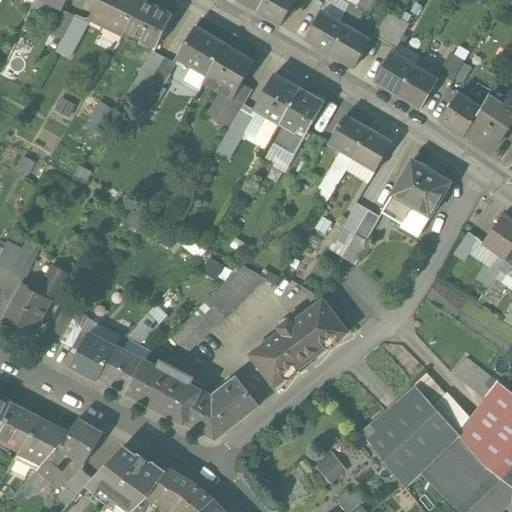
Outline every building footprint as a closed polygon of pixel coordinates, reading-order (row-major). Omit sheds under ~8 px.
[(67,0),(36,0),(32,9),(48,17),(53,7),(62,12),(67,0)] [(123,37),(125,34),(141,1),(138,0),(99,0),(89,21),(123,37)] [(233,0),(256,14),(264,0),(233,0)] [(264,0),(256,14),(281,28),(297,0),(264,0)] [(370,0),(362,0),(358,8),(329,56),(353,70),(370,41),(353,31),(364,13),(368,16),(376,3),(370,0)] [(173,17),(141,1),(125,34),(157,49),(173,17)] [(305,42),(329,56),(358,8),(350,4),(339,23),(322,13),(305,42)] [(386,12),(372,36),(383,42),(397,19),(386,12)] [(75,18),(64,13),(62,18),(59,17),(50,35),(62,41),(75,18)] [(88,24),(75,18),(62,41),(54,57),(67,64),(88,24)] [(397,19),(383,42),(395,49),(409,25),(397,19)] [(198,92),(202,86),(225,47),(194,29),(176,60),(191,69),(183,83),(198,92)] [(254,63),(225,47),(202,86),(218,95),(206,117),(217,123),(229,101),(231,102),(241,86),(254,63)] [(128,95),(139,101),(164,59),(153,53),(128,95)] [(375,83),(398,96),(415,68),(391,54),(375,83)] [(454,57),(441,77),(452,83),(464,63),(454,57)] [(139,101),(135,108),(151,118),(167,91),(162,89),(176,66),(164,59),(139,101)] [(438,81),(415,68),(398,96),(422,110),(438,81)] [(253,112),(279,126),(300,90),(274,75),(253,112)] [(229,101),(217,123),(230,131),(242,110),(253,92),(241,86),(231,102),(229,101)] [(325,104),(300,90),(279,126),(283,129),(273,146),(294,158),(325,104)] [(463,138),(466,133),(479,115),(481,109),(459,95),(440,122),(463,138)] [(488,97),(481,109),(479,115),(466,133),(492,152),(510,127),(511,123),(511,98),(510,97),(502,107),(488,97)] [(255,118),(242,110),(230,131),(217,154),(229,162),(255,118)] [(341,179),(352,160),(369,131),(346,117),(329,147),(341,154),(330,173),(341,179)] [(392,144),(369,131),(352,160),(375,174),(392,144)] [(259,160),(245,183),(257,190),(271,167),(259,160)] [(450,184),(413,162),(382,214),(402,226),(400,229),(418,239),(450,184)] [(341,179),(330,173),(320,190),(331,196),(341,179)] [(354,235),(368,211),(357,205),(343,229),(354,235)] [(380,219),(368,211),(354,235),(341,258),(356,267),(369,243),(367,242),(380,219)] [(483,245),(507,262),(511,254),(511,222),(503,216),(483,245)] [(469,234),(454,255),(464,263),(480,241),(469,234)] [(511,254),(507,262),(511,265),(511,269),(502,283),(507,286),(511,289),(511,254)] [(511,269),(511,265),(507,262),(498,274),(488,289),(483,296),(494,303),(507,286),(502,283),(511,269)] [(477,281),(488,289),(498,274),(487,266),(477,281)] [(54,267),(40,295),(51,301),(51,303),(53,304),(69,275),(54,267)] [(242,269),(216,295),(233,312),(265,281),(242,269)] [(3,318),(34,334),(51,303),(51,301),(40,295),(20,285),(3,318)] [(216,295),(169,339),(185,355),(216,326),(217,327),(233,312),(216,295)] [(331,314),(322,302),(291,325),(288,321),(277,329),(281,333),(250,356),(259,368),(258,368),(273,388),(284,380),(281,376),(293,367),(295,369),(312,357),(313,359),(325,350),(322,346),(335,335),(338,339),(348,332),(333,312),(331,314)] [(511,305),(510,308),(511,309),(511,310),(503,323),(511,328),(511,305)] [(111,331),(123,341),(137,326),(129,319),(133,315),(129,311),(111,331)] [(117,348),(125,353),(134,343),(135,344),(138,344),(150,331),(146,328),(142,331),(137,326),(123,341),(117,348)] [(98,382),(99,379),(115,349),(89,335),(71,369),(98,382)] [(99,379),(128,395),(144,363),(125,353),(117,348),(116,348),(115,349),(99,379)] [(511,394),(466,358),(453,376),(487,401),(469,424),(445,396),(433,406),(487,468),(511,486),(511,394)] [(158,370),(144,363),(128,395),(211,439),(218,439),(258,407),(236,380),(218,393),(221,396),(216,400),(188,386),(191,380),(161,364),(158,370)] [(416,387),(360,435),(406,490),(421,475),(453,506),(459,511),(501,511),(506,509),(510,511),(511,511),(511,486),(487,468),(433,406),(416,387)] [(0,421),(9,405),(0,400),(0,421)] [(0,421),(0,445),(17,454),(35,418),(9,405),(0,421)] [(56,446),(61,449),(69,436),(35,418),(17,454),(13,461),(35,472),(56,446)] [(78,421),(69,436),(61,449),(60,451),(63,453),(85,465),(103,434),(78,421)] [(56,446),(35,472),(0,511),(12,511),(42,478),(46,480),(42,485),(47,489),(60,473),(52,467),(63,453),(60,451),(61,449),(56,446)] [(135,511),(149,499),(167,474),(152,462),(151,464),(138,455),(137,457),(124,447),(94,480),(86,488),(105,502),(107,500),(117,508),(119,506),(126,511),(135,511)] [(328,482),(345,471),(333,454),(317,465),(328,482)] [(86,488),(94,480),(83,469),(59,497),(70,507),(86,488)] [(201,511),(213,501),(193,484),(170,470),(167,474),(149,499),(159,505),(170,511),(201,511)] [(346,511),(364,511),(361,507),(370,500),(361,490),(352,497),(348,492),(337,501),(346,511)] [(155,511),(159,505),(149,499),(135,511),(155,511)] [(224,511),(213,501),(201,511),(224,511)]
